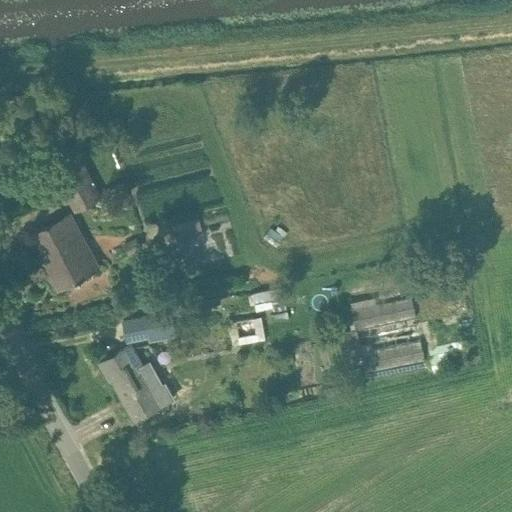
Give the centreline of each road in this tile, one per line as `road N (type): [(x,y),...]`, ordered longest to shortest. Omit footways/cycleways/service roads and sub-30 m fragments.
road 1 (track): [(511,27),(0,79)]
road 2 (unclassified): [(98,511),(0,343)]
